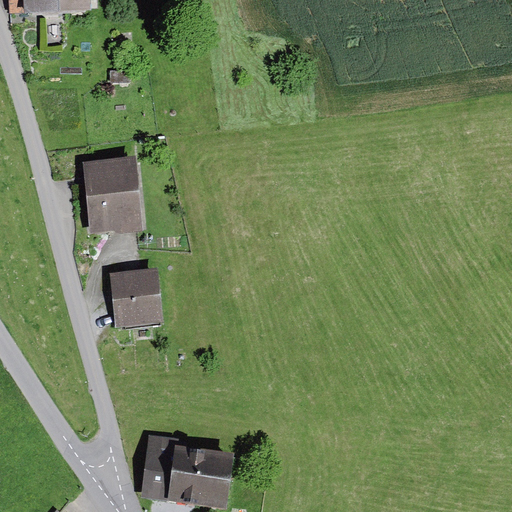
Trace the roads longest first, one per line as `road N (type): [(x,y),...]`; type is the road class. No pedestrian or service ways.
road 1 (unclassified): [(121,508),(0,35)]
road 2 (unclassified): [(0,332),(121,508)]
